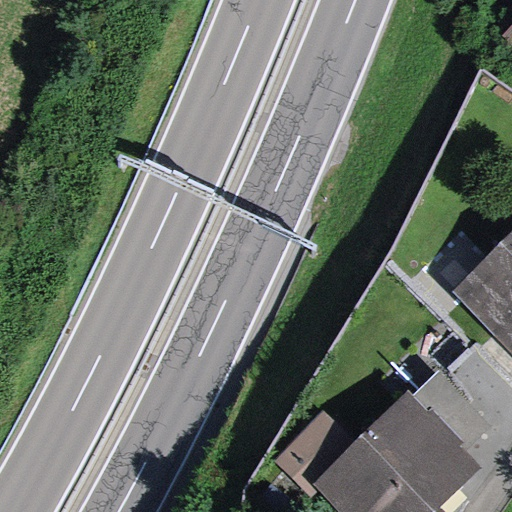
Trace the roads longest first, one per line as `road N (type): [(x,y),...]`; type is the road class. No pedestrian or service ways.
road 1 (motorway): [(257,0),(143,264),(15,511)]
road 2 (motorway): [(117,511),(225,300),(354,0)]
